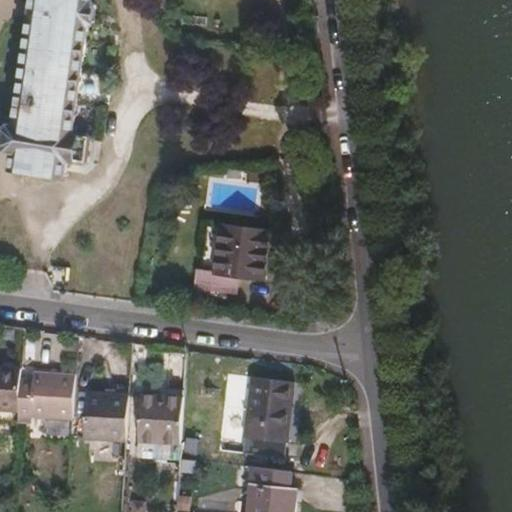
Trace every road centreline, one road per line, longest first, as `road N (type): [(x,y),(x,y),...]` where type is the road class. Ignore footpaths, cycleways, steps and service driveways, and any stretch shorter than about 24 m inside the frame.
road 1 (residential): [(0,295),(380,347)]
road 2 (residential): [(345,0),(380,347)]
road 3 (residential): [(380,347),(397,511)]
